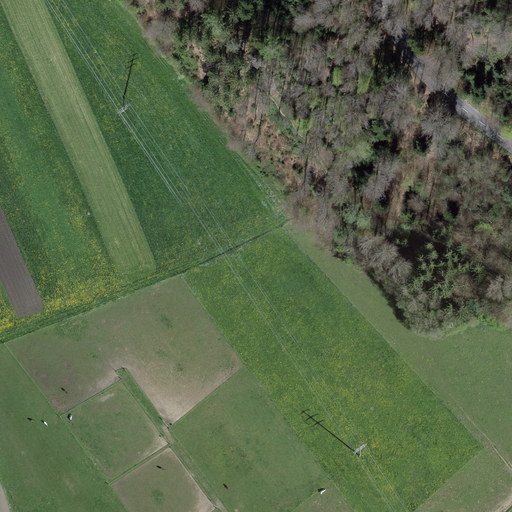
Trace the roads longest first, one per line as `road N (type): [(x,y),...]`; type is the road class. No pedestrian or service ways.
road 1 (track): [(204,0),(371,226),(511,281)]
road 2 (track): [(0,340),(278,226)]
road 3 (tertiary): [(511,143),(450,99),(406,48),(381,0)]
